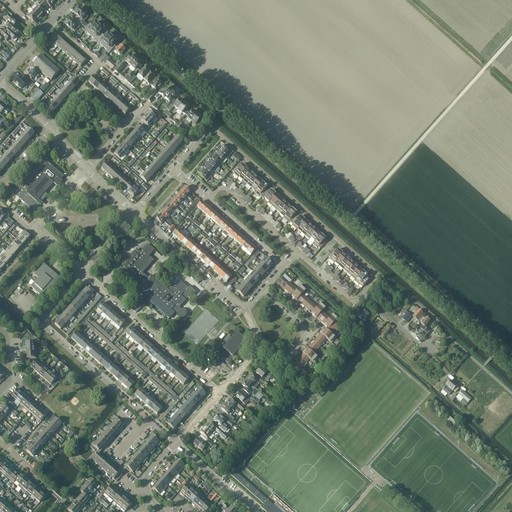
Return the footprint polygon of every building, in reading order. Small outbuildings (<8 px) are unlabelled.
[(37,6),(34,10),(41,17),(45,13),(41,9),(44,6),(39,2),(36,5),(37,6)] [(89,16),(80,7),(75,12),(79,17),(76,20),(82,24),(89,16)] [(28,14),(26,16),(31,20),(32,18),(36,22),(41,17),(34,10),(29,15),(28,14)] [(4,15),(2,15),(2,17),(8,23),(13,28),(17,24),(9,16),(7,18),(4,15)] [(75,32),(82,24),(76,20),(74,22),(69,17),(64,23),(75,32)] [(13,28),(8,23),(7,25),(4,22),(2,22),(2,24),(8,29),(15,36),(17,36),(18,34),(18,32),(16,31),(13,28)] [(90,36),(99,26),(95,22),(92,26),(89,23),(83,30),(90,36)] [(15,36),(8,29),(7,31),(2,27),(0,26),(0,28),(10,38),(13,41),(16,37),(15,36)] [(90,36),(97,42),(103,35),(100,33),(103,30),(99,26),(90,36)] [(10,38),(0,28),(0,35),(3,38),(6,41),(10,38)] [(56,33),(50,40),(54,43),(60,37),(56,33)] [(105,37),(103,35),(97,42),(103,47),(112,38),(107,34),(105,37)] [(60,37),(54,43),(57,47),(63,40),(60,37)] [(112,38),(103,47),(109,53),(115,46),(113,44),(116,41),(112,38)] [(63,40),(57,47),(61,50),(67,43),(63,40)] [(67,43),(61,50),(65,53),(71,47),(67,43)] [(120,55),(125,50),(120,45),(115,51),(120,55)] [(71,47),(65,53),(69,57),(75,50),(71,47)] [(75,50),(69,57),(73,60),(79,53),(75,50)] [(79,53),(73,60),(76,64),(82,57),(79,53)] [(51,81),(59,71),(41,55),(33,65),(51,81)] [(120,64),(117,67),(114,70),(118,74),(124,67),(123,65),(126,62),(130,66),(136,60),(131,55),(127,60),(125,58),(120,64)] [(82,57),(76,64),(80,67),(86,60),(82,57)] [(117,67),(116,66),(109,60),(106,63),(114,70),(117,67)] [(136,60),(130,66),(135,70),(132,73),(130,72),(124,79),(128,82),(131,78),(134,75),(139,70),(137,68),(140,64),(136,60)] [(37,79),(39,76),(30,68),(25,74),(31,80),(34,77),(37,79)] [(138,75),(143,80),(150,72),(145,68),(138,75)] [(150,72),(143,80),(149,84),(155,77),(150,72)] [(130,84),(136,77),(134,75),(131,78),(128,82),(130,84)] [(23,76),(21,79),(18,76),(13,81),(21,89),(26,84),(25,83),(28,81),(23,76)] [(93,76),(88,82),(93,86),(98,81),(93,76)] [(73,78),(69,83),(75,88),(79,83),(73,78)] [(156,91),(163,84),(157,79),(151,86),(156,91)] [(98,81),(93,86),(98,90),(103,85),(98,81)] [(75,88),(69,83),(65,87),(71,92),(75,88)] [(103,85),(98,90),(102,94),(107,89),(103,85)] [(71,92),(65,87),(61,92),(67,97),(71,92)] [(162,89),(156,96),(154,98),(157,100),(161,95),(165,99),(171,91),(167,88),(164,91),(162,89)] [(107,89),(102,94),(107,99),(112,93),(107,89)] [(36,102),(43,94),(38,90),(30,98),(35,103),(36,102)] [(112,103),(117,97),(118,95),(114,91),(112,93),(107,99),(112,103)] [(171,91),(165,99),(169,102),(165,107),(167,109),(175,100),(173,98),(176,95),(171,91)] [(67,97),(61,92),(57,96),(63,101),(67,97)] [(154,93),(148,100),(150,102),(154,98),(156,96),(154,93)] [(63,101),(57,96),(53,101),(59,106),(63,101)] [(117,97),(112,103),(116,107),(118,104),(121,101),(122,99),(121,98),(119,99),(117,97)] [(3,99),(0,101),(0,111),(1,113),(4,110),(7,113),(9,110),(6,107),(9,104),(3,99)] [(177,102),(175,100),(167,109),(168,109),(167,110),(169,112),(174,107),(177,110),(184,103),(180,99),(177,102)] [(59,106),(53,101),(49,106),(55,111),(59,106)] [(121,101),(118,104),(116,107),(121,111),(126,105),(121,101)] [(184,103),(177,110),(181,113),(182,112),(185,115),(188,112),(185,109),(188,106),(184,103)] [(126,105),(121,111),(125,115),(130,109),(126,105)] [(55,111),(49,106),(45,110),(51,115),(55,111)] [(150,111),(145,116),(153,122),(157,118),(157,119),(160,116),(155,112),(153,114),(150,111)] [(190,114),(188,112),(185,115),(187,117),(186,118),(191,122),(197,114),(193,111),(190,114)] [(197,114),(191,122),(194,125),(193,126),(195,127),(199,122),(198,121),(201,118),(197,114)] [(153,122),(145,116),(141,120),(145,123),(140,128),(145,131),(145,132),(150,127),(149,127),(153,122)] [(11,125),(13,127),(19,121),(17,119),(11,125)] [(22,127),(20,125),(12,134),(14,136),(17,132),(19,134),(21,131),(19,130),(22,127)] [(139,126),(135,131),(141,136),(145,131),(140,128),(139,126)] [(34,133),(29,128),(24,133),(30,138),(34,133)] [(141,136),(135,131),(131,135),(136,141),(141,136)] [(30,138),(24,133),(20,138),(26,143),(30,138)] [(136,141),(131,135),(127,140),(132,145),(136,141)] [(183,141),(177,136),(175,135),(173,137),(175,139),(173,141),(179,146),(183,141)] [(26,143),(20,138),(16,142),(22,147),(26,143)] [(132,145),(127,140),(122,145),(128,150),(132,145)] [(179,146),(173,141),(169,146),(175,151),(179,146)] [(22,147),(16,142),(12,147),(18,152),(22,147)] [(128,150),(122,145),(118,149),(124,154),(128,150)] [(219,150),(218,151),(227,159),(231,154),(228,151),(230,149),(225,145),(223,148),(222,146),(222,147),(221,146),(218,149),(219,150)] [(175,151),(169,146),(165,150),(171,155),(175,151)] [(18,152),(12,147),(8,151),(14,156),(18,152)] [(124,154),(118,149),(114,154),(120,159),(124,154)] [(171,155),(165,150),(161,155),(167,160),(171,155)] [(8,151),(4,156),(10,161),(14,156),(8,151)] [(216,152),(213,155),(221,162),(223,163),(227,159),(218,151),(217,153),(216,152)] [(167,160),(161,155),(157,159),(163,164),(167,160)] [(211,159),(210,160),(217,166),(221,162),(213,155),(210,158),(211,159)] [(4,156),(0,161),(6,166),(10,161),(4,156)] [(22,183),(13,193),(33,211),(48,195),(45,193),(53,183),(56,185),(64,177),(43,158),(39,163),(24,180),(30,186),(28,188),(22,183)] [(157,159),(153,164),(159,169),(163,164),(157,159)] [(208,161),(205,164),(215,172),(219,168),(217,166),(210,160),(209,162),(208,161)] [(101,168),(106,173),(111,167),(106,163),(101,168)] [(241,165),(239,163),(232,171),(234,173),(233,174),(238,178),(246,168),(244,166),(243,166),(242,164),(241,165)] [(153,164),(149,168),(154,173),(159,169),(153,164)] [(203,168),(202,169),(209,175),(213,171),(215,172),(205,164),(202,167),(203,168)] [(111,167),(106,173),(110,177),(116,171),(111,167)] [(149,168),(145,173),(150,178),(154,173),(149,168)] [(246,168),(238,178),(239,177),(243,181),(250,172),(246,168),(247,168),(246,168)] [(203,179),(207,182),(211,177),(209,175),(202,169),(201,170),(200,170),(197,173),(198,173),(198,174),(199,175),(197,177),(201,181),(203,179)] [(116,171),(110,177),(115,181),(120,175),(116,171)] [(141,174),(143,175),(141,177),(146,183),(150,178),(145,173),(143,171),(141,174)] [(250,172),(243,181),(247,184),(254,176),(250,172)] [(120,175),(115,181),(119,185),(125,179),(120,175)] [(254,176),(247,184),(251,188),(258,179),(254,176)] [(125,179),(119,185),(124,189),(129,183),(125,179)] [(258,179),(251,188),(255,191),(262,183),(258,179)] [(129,183),(124,189),(129,193),(134,187),(129,183)] [(262,183),(255,191),(255,192),(254,192),(259,197),(259,196),(261,197),(268,189),(267,188),(267,187),(266,186),(266,185),(263,183),(262,183)] [(138,191),(141,188),(137,184),(134,187),(129,193),(133,197),(138,191)] [(185,187),(180,192),(186,196),(191,200),(192,199),(187,194),(190,191),(185,187)] [(270,191),(268,189),(261,197),(263,199),(264,198),(268,202),(276,194),(273,191),(273,192),(271,190),(270,191)] [(186,196),(180,192),(176,196),(182,201),(186,205),(188,203),(183,199),(186,196)] [(276,194),(268,202),(269,202),(268,203),(272,207),(279,198),(275,194),(276,194)] [(182,201),(176,196),(172,201),(178,206),(182,210),(184,208),(179,204),(182,201)] [(279,198),(272,207),(276,210),(283,201),(279,198)] [(178,206),(172,201),(168,206),(173,210),(178,214),(180,212),(175,208),(178,206)] [(283,201),(276,210),(280,214),(288,205),(283,201)] [(201,202),(197,207),(201,211),(206,206),(201,202)] [(288,205),(280,214),(284,217),(292,209),(288,205)] [(173,210),(168,206),(164,210),(169,215),(174,219),(176,217),(171,213),(173,210)] [(210,210),(206,206),(201,211),(206,215),(210,210)] [(292,209),(284,217),(283,218),(288,222),(289,222),(290,223),(297,215),(296,213),(295,211),(292,209)] [(169,215),(164,210),(160,215),(170,224),(172,222),(167,218),(169,215)] [(215,214),(210,210),(206,215),(210,219),(215,214)] [(219,218),(215,214),(210,219),(215,223),(219,218)] [(170,224),(160,215),(156,220),(161,224),(163,222),(168,226),(170,224)] [(197,225),(199,223),(189,215),(187,217),(190,219),(194,223),(197,225)] [(300,217),(297,215),(290,223),(292,225),(292,226),(296,230),(305,220),(302,217),(302,218),(300,216),(300,217)] [(224,222),(219,218),(215,223),(219,227),(224,222)] [(305,220),(296,230),(297,229),(301,232),(309,224),(305,220)] [(228,226),(224,222),(219,227),(224,231),(228,226)] [(309,224),(301,232),(305,236),(313,227),(309,224)] [(233,230),(228,226),(224,231),(228,235),(233,230)] [(313,227),(305,236),(309,240),(317,231),(313,227)] [(177,229),(172,235),(177,239),(182,233),(177,229)] [(237,234),(233,230),(228,235),(233,239),(237,234)] [(23,231),(20,235),(26,241),(30,237),(23,231)] [(317,231),(309,240),(311,238),(315,241),(321,234),(317,231)] [(182,233),(177,239),(181,243),(186,237),(182,233)] [(207,236),(202,233),(200,235),(214,247),(216,245),(211,241),(207,237),(207,236)] [(242,238),(237,234),(233,239),(237,243),(242,238)] [(321,235),(321,234),(315,241),(312,244),(317,248),(318,247),(320,249),(327,241),(325,239),(326,239),(324,237),(321,234),(321,235)] [(20,235),(16,239),(23,245),(26,241),(20,235)] [(186,237),(181,243),(186,247),(191,241),(186,237)] [(246,242),(242,238),(237,243),(242,247),(246,242)] [(16,239),(12,243),(19,249),(23,245),(16,239)] [(191,241),(186,247),(190,251),(195,245),(191,241)] [(251,245),(246,242),(242,247),(246,251),(251,245)] [(12,243),(9,247),(16,253),(19,249),(12,243)] [(195,245),(190,251),(195,255),(200,249),(197,247),(199,246),(196,244),(195,245)] [(167,289),(161,284),(153,277),(152,276),(149,279),(143,274),(154,261),(149,257),(155,251),(148,245),(138,256),(134,252),(131,255),(123,265),(123,266),(119,271),(122,274),(132,283),(132,282),(138,287),(140,288),(138,291),(144,297),(148,300),(169,319),(174,313),(176,313),(176,314),(176,315),(177,315),(177,316),(178,317),(178,318),(179,318),(180,319),(182,319),(183,319),(184,318),(185,317),(186,316),(186,315),(186,314),(186,313),(186,312),(185,311),(184,310),(182,309),(181,309),(180,307),(188,298),(190,299),(196,293),(189,287),(188,288),(181,282),(176,289),(174,288),(172,287),(171,288),(169,288),(167,289)] [(256,250),(251,245),(246,251),(251,255),(256,250)] [(9,247),(5,251),(12,257),(16,253),(9,247)] [(200,249),(195,255),(199,259),(204,253),(202,251),(203,249),(201,247),(200,249)] [(337,250),(335,249),(328,257),(330,258),(329,259),(334,263),(342,254),(343,254),(340,251),(339,251),(338,250),(337,250)] [(5,251),(2,255),(8,261),(12,257),(5,251)] [(204,253),(199,259),(204,263),(209,257),(204,253)] [(342,254),(334,263),(334,264),(337,261),(340,264),(339,266),(346,257),(342,254)] [(2,255),(0,257),(0,261),(5,265),(8,261),(2,255)] [(209,257),(204,263),(208,267),(213,261),(209,257)] [(346,257),(339,266),(343,270),(346,266),(350,261),(346,257)] [(266,259),(262,263),(269,269),(273,265),(266,259)] [(213,261),(208,267),(213,271),(218,265),(213,261)] [(350,261),(346,266),(343,270),(347,273),(355,265),(350,261)] [(262,263),(257,268),(264,274),(269,269),(262,263)] [(52,291),(62,280),(56,275),(55,275),(49,270),(50,269),(44,264),(34,275),(38,278),(30,287),(34,290),(33,290),(37,293),(41,296),(48,288),(52,291)] [(218,265),(213,271),(217,275),(222,269),(218,265)] [(355,265),(347,273),(351,277),(359,268),(355,265)] [(222,269),(217,275),(222,279),(227,273),(224,271),(226,269),(224,267),(222,269)] [(257,268),(253,273),(260,279),(264,274),(257,268)] [(359,268),(351,277),(355,280),(354,281),(363,272),(359,268)] [(229,271),(227,273),(222,279),(226,283),(231,277),(229,275),(230,273),(229,271)] [(363,272),(354,281),(359,285),(360,285),(362,287),(370,279),(367,276),(366,274),(363,272)] [(253,273),(249,277),(256,283),(260,279),(253,273)] [(191,277),(193,279),(198,284),(200,281),(195,277),(192,275),(191,277)] [(249,277),(245,282),(252,288),(256,283),(249,277)] [(284,289),(290,283),(282,277),(277,283),(284,289)] [(242,283),(243,284),(241,287),(248,293),(252,288),(245,282),(244,281),(242,283)] [(297,290),(290,283),(284,289),(292,296),(297,290)] [(297,300),(302,294),(305,291),(300,286),(297,290),(292,296),(291,297),(295,299),(294,300),(296,301),(297,300)] [(241,287),(237,292),(244,298),(248,293),(241,287)] [(86,289),(82,293),(89,300),(91,297),(90,296),(92,294),(86,289)] [(89,300),(82,293),(78,298),(84,303),(87,300),(88,301),(89,300)] [(310,301),(302,294),(297,300),(304,307),(310,301)] [(84,303),(78,298),(74,302),(81,308),(81,309),(83,307),(82,305),(84,303)] [(145,303),(140,300),(132,309),(136,313),(145,303)] [(317,307),(310,301),(304,307),(312,314),(317,307)] [(81,308),(74,302),(70,307),(76,312),(79,309),(80,310),(81,308)] [(97,309),(102,313),(107,307),(103,303),(97,309)] [(317,318),(322,312),(325,308),(320,304),(317,307),(312,314),(311,314),(316,319),(317,318)] [(76,312),(70,307),(66,311),(72,316),(76,312)] [(112,311),(107,307),(102,313),(106,317),(112,311)] [(413,316),(418,321),(419,322),(422,319),(420,318),(423,314),(418,310),(413,316)] [(72,316),(66,311),(63,316),(68,321),(72,316)] [(116,315),(112,311),(106,317),(111,321),(116,315)] [(329,318),(322,312),(317,318),(324,324),(329,318)] [(406,323),(412,317),(407,313),(402,319),(406,323)] [(120,319),(116,315),(111,321),(115,325),(120,319)] [(335,323),(338,319),(333,315),(329,318),(324,324),(324,325),(329,330),(329,329),(335,323)] [(68,321),(63,316),(59,320),(65,325),(66,326),(68,324),(67,323),(68,321)] [(426,317),(423,320),(422,319),(419,322),(421,323),(422,325),(420,327),(422,328),(424,326),(425,327),(431,322),(426,317)] [(101,332),(103,330),(89,318),(87,320),(101,332)] [(125,323),(120,319),(115,325),(120,329),(125,323)] [(65,325),(59,320),(55,325),(61,330),(63,327),(64,328),(65,327),(64,326),(65,325)] [(125,359),(126,357),(86,322),(85,324),(125,359)] [(340,328),(335,323),(329,329),(334,334),(340,328)] [(135,332),(131,328),(125,334),(130,338),(135,332)] [(320,333),(321,334),(327,339),(330,343),(335,338),(325,328),(322,332),(320,333)] [(140,336),(135,332),(130,338),(134,342),(140,336)] [(71,339),(76,343),(82,336),(80,334),(79,335),(76,333),(71,339)] [(233,357),(247,341),(238,333),(232,339),(229,337),(215,352),(228,364),(233,358),(233,357)] [(82,336),(76,343),(80,347),(85,341),(83,339),(85,336),(83,334),(82,336)] [(105,336),(110,340),(112,342),(116,338),(114,336),(112,338),(107,334),(105,336)] [(327,339),(321,334),(316,339),(314,341),(320,347),(322,344),(327,339)] [(144,340),(140,336),(134,342),(139,346),(144,340)] [(26,344),(26,348),(36,347),(35,340),(30,340),(30,342),(28,342),(28,339),(22,340),(22,344),(26,344)] [(149,344),(144,340),(139,346),(143,350),(149,344)] [(85,341),(80,347),(85,351),(90,345),(85,341)] [(314,341),(312,344),(308,349),(314,354),(318,349),(320,347),(314,341)] [(153,348),(149,344),(143,350),(148,354),(153,348)] [(90,345),(85,351),(89,355),(94,349),(90,345)] [(158,352),(153,348),(148,354),(152,358),(151,359),(158,352)] [(314,354),(308,349),(307,348),(302,353),(303,354),(309,359),(313,363),(317,357),(314,354)] [(94,349),(89,355),(93,359),(99,353),(100,351),(98,349),(97,351),(94,349)] [(162,356),(158,352),(151,359),(153,360),(154,359),(157,362),(162,356)] [(99,353),(93,359),(98,363),(103,357),(99,353)] [(309,359),(303,354),(299,359),(296,362),(302,367),(305,364),(309,359)] [(166,360),(162,356),(157,362),(161,365),(159,367),(160,367),(166,360)] [(103,357),(98,363),(102,366),(108,360),(103,357)] [(138,371),(140,369),(126,357),(125,359),(138,371)] [(31,372),(32,374),(41,364),(37,360),(31,367),(33,370),(31,372)] [(108,360),(102,366),(107,370),(112,364),(109,362),(110,361),(108,360)] [(171,364),(166,360),(160,367),(162,369),(163,367),(165,370),(171,364)] [(296,362),(294,364),(290,369),(292,371),(296,374),(300,369),(302,367),(296,362)] [(41,364),(32,374),(34,375),(36,372),(39,375),(45,367),(41,364)] [(112,364),(107,370),(111,374),(116,368),(112,364)] [(175,367),(171,364),(165,370),(170,373),(168,375),(175,367)] [(45,367),(39,375),(42,377),(39,380),(40,381),(49,371),(45,367)] [(180,371),(175,367),(168,375),(170,377),(172,375),(174,377),(180,371)] [(116,368),(111,374),(116,378),(121,372),(116,368)] [(256,373),(261,377),(259,380),(263,383),(268,376),(270,378),(272,375),(268,370),(266,372),(261,368),(256,373)] [(49,371),(40,381),(42,382),(44,379),(47,382),(53,374),(49,371)] [(184,375),(180,371),(174,377),(179,381),(184,375)] [(121,372),(116,378),(120,382),(125,376),(121,372)] [(53,374),(47,382),(45,384),(46,385),(49,388),(58,378),(53,374)] [(189,379),(184,375),(179,381),(183,385),(189,379)] [(125,376),(120,382),(124,386),(130,380),(125,376)] [(250,376),(246,381),(255,389),(257,386),(254,384),(256,381),(250,376)] [(130,380),(124,386),(129,390),(134,384),(130,380)] [(266,386),(263,383),(259,380),(257,382),(264,388),(266,386)] [(255,389),(246,381),(244,383),(243,382),(241,384),(242,385),(242,386),(248,391),(250,388),(253,391),(255,389)] [(451,381),(446,386),(445,387),(442,390),(448,395),(451,393),(449,391),(450,390),(452,391),(453,390),(454,391),(455,390),(456,391),(458,389),(456,387),(456,386),(451,381)] [(18,390),(11,398),(14,400),(15,399),(16,400),(22,394),(19,392),(21,389),(20,388),(18,390)] [(199,388),(195,393),(201,398),(205,394),(199,388)] [(135,395),(139,399),(145,393),(140,389),(135,395)] [(247,394),(249,396),(254,400),(257,403),(260,400),(256,397),(253,395),(249,391),(247,394)] [(468,403),(471,399),(462,391),(458,395),(468,403)] [(242,403),(246,398),(240,392),(235,397),(242,403)] [(149,397),(145,393),(139,399),(144,403),(149,397)] [(201,398),(195,393),(191,398),(197,403),(201,398)] [(22,394),(16,400),(17,401),(16,402),(19,405),(28,395),(26,394),(24,396),(22,394)] [(28,395),(19,405),(22,407),(23,407),(24,407),(30,401),(27,399),(29,396),(28,395)] [(149,397),(144,403),(148,407),(154,401),(149,397)] [(191,398),(187,402),(193,407),(197,403),(191,398)] [(229,400),(228,401),(227,401),(226,402),(226,404),(225,404),(234,413),(237,415),(240,412),(235,407),(236,406),(229,400)] [(30,401),(24,407),(25,408),(24,409),(27,412),(36,402),(34,401),(32,403),(30,401)] [(154,401),(148,407),(153,411),(158,405),(154,401)] [(36,402),(27,412),(30,415),(31,414),(32,415),(38,408),(35,406),(37,403),(36,402)] [(187,402),(183,406),(190,412),(193,407),(187,402)] [(234,413),(225,404),(221,409),(228,415),(229,413),(232,416),(234,413)] [(153,411),(154,412),(157,415),(163,409),(158,405),(153,411)] [(9,411),(3,406),(1,408),(0,407),(0,410),(7,416),(9,414),(8,413),(9,411)] [(183,406),(180,411),(186,416),(190,412),(183,406)] [(38,408),(32,415),(33,416),(33,417),(36,419),(44,409),(42,408),(40,410),(38,408)] [(44,409),(36,419),(38,422),(39,421),(41,422),(46,415),(44,413),(46,411),(44,409)] [(176,411),(178,413),(176,415),(182,421),(186,416),(180,411),(178,409),(176,411)] [(176,415),(172,420),(178,425),(182,421),(176,415)] [(219,415),(217,417),(215,417),(214,419),(214,420),(219,424),(217,426),(219,429),(217,431),(225,437),(227,435),(224,433),(229,428),(223,423),(225,421),(219,415)] [(234,424),(232,423),(234,420),(229,415),(226,418),(228,419),(226,422),(231,427),(234,424)] [(453,425),(458,420),(452,415),(448,420),(453,425)] [(93,443),(89,447),(95,451),(96,449),(100,453),(124,425),(119,421),(119,419),(116,417),(112,421),(114,422),(110,427),(108,425),(105,430),(106,431),(102,435),(101,434),(97,438),(98,440),(95,444),(93,443)] [(62,424),(57,420),(55,418),(53,421),(51,419),(49,421),(59,429),(62,426),(61,426),(62,424)] [(174,430),(178,425),(172,420),(168,424),(174,430)] [(59,429),(49,421),(48,422),(50,424),(48,427),(55,433),(56,432),(59,429)] [(208,423),(204,428),(214,437),(217,433),(214,430),(215,429),(208,423)] [(55,433),(48,427),(46,429),(43,427),(42,429),(52,437),(54,434),(55,433)] [(214,437),(204,428),(200,433),(207,439),(208,437),(211,440),(214,437)] [(52,437),(42,429),(41,430),(43,433),(41,435),(47,441),(48,440),(49,440),(52,437)] [(47,441),(41,435),(39,438),(36,435),(35,437),(45,446),(47,443),(46,442),(47,441)] [(153,435),(124,467),(131,473),(131,472),(133,473),(135,471),(136,472),(140,468),(138,466),(142,462),(144,463),(147,459),(146,458),(150,453),(151,455),(155,450),(154,449),(157,445),(159,446),(161,444),(158,441),(159,440),(153,435)] [(45,446),(35,437),(34,439),(36,441),(34,443),(40,449),(41,448),(42,449),(45,446)] [(209,449),(211,446),(205,442),(203,444),(198,439),(194,444),(202,451),(206,447),(209,449)] [(208,439),(205,442),(211,446),(214,449),(216,447),(208,439)] [(40,449),(34,443),(31,446),(29,444),(28,445),(38,454),(40,451),(39,450),(40,449)] [(38,454),(28,445),(26,447),(29,449),(26,451),(33,457),(34,456),(35,457),(38,454)] [(122,475),(98,454),(96,452),(89,461),(93,464),(94,463),(99,467),(97,468),(101,472),(103,470),(107,474),(106,476),(110,480),(111,478),(116,482),(122,475)] [(178,460),(175,464),(182,471),(185,466),(178,460)] [(182,471),(175,464),(171,468),(178,475),(182,471)] [(7,466),(1,472),(2,473),(1,474),(4,477),(13,467),(12,466),(9,468),(7,466)] [(13,467),(4,477),(7,480),(8,479),(9,480),(15,473),(12,471),(15,468),(13,467)] [(178,475),(171,468),(167,472),(174,479),(178,475)] [(281,511),(268,501),(232,468),(228,473),(264,504),(261,508),(265,511),(281,511)] [(174,479),(167,472),(164,477),(171,483),(174,479)] [(15,473),(9,480),(10,481),(10,482),(13,484),(15,482),(15,481),(21,475),(21,474),(20,473),(18,475),(15,473)] [(15,481),(15,482),(19,485),(26,477),(23,475),(22,476),(21,475),(15,481)] [(26,477),(19,485),(23,489),(29,482),(28,481),(28,480),(26,477)] [(171,483),(164,477),(160,481),(167,487),(171,483)] [(89,480),(86,483),(96,492),(97,490),(95,488),(97,485),(91,479),(89,481),(89,480)] [(167,487),(160,481),(157,485),(164,491),(167,487)] [(29,482),(23,489),(27,492),(34,485),(31,482),(30,483),(29,482)] [(96,492),(86,483),(83,486),(84,487),(83,488),(90,493),(92,491),(95,493),(96,492)] [(186,485),(181,492),(185,496),(194,486),(194,485),(192,484),(189,488),(186,485)] [(34,485),(27,492),(31,496),(37,489),(36,488),(37,487),(34,485)] [(164,491),(157,485),(153,489),(160,495),(164,491)] [(111,486),(106,492),(104,494),(109,498),(115,490),(111,486)] [(194,486),(185,496),(189,499),(195,493),(192,490),(195,487),(194,486)] [(90,493),(83,488),(82,489),(81,488),(79,491),(89,500),(89,499),(90,498),(87,496),(90,493)] [(38,490),(37,489),(31,496),(35,499),(42,492),(39,489),(38,490)] [(115,490),(109,498),(113,501),(119,494),(115,490)] [(92,502),(89,500),(79,491),(81,494),(79,496),(80,497),(79,498),(86,504),(88,501),(91,504),(92,502)] [(195,493),(189,499),(193,503),(202,492),(201,491),(197,495),(195,493)] [(42,492),(35,499),(39,503),(45,497),(44,495),(45,494),(42,492)] [(202,492),(193,503),(197,506),(203,500),(200,498),(204,494),(202,492)] [(210,495),(207,498),(212,503),(219,496),(215,493),(212,497),(210,495)] [(119,494),(113,501),(117,505),(124,497),(119,494)] [(124,497),(117,505),(121,508),(128,501),(129,500),(124,496),(124,497)] [(86,504),(79,498),(78,499),(77,499),(74,501),(85,511),(86,509),(83,507),(86,504)] [(5,501),(0,506),(0,511),(2,511),(8,506),(9,504),(5,500),(5,501)] [(203,500),(197,506),(201,510),(209,501),(207,500),(205,502),(203,500)] [(86,511),(85,511),(74,501),(72,504),(73,505),(72,506),(78,511),(81,509),(83,511),(86,511)] [(128,501),(121,508),(124,511),(125,511),(132,505),(128,501)] [(209,501),(201,510),(203,511),(207,511),(211,507),(209,505),(211,502),(209,501)]
